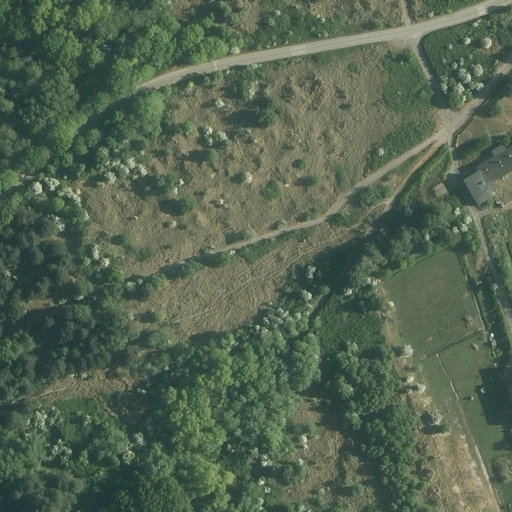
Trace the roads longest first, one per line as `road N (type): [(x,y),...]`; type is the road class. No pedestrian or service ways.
road 1 (unknown): [(388,204),(343,239),(241,281),(208,310),(86,362),(66,393),(0,408)]
road 2 (track): [(249,511),(277,375),(388,204),(449,130)]
